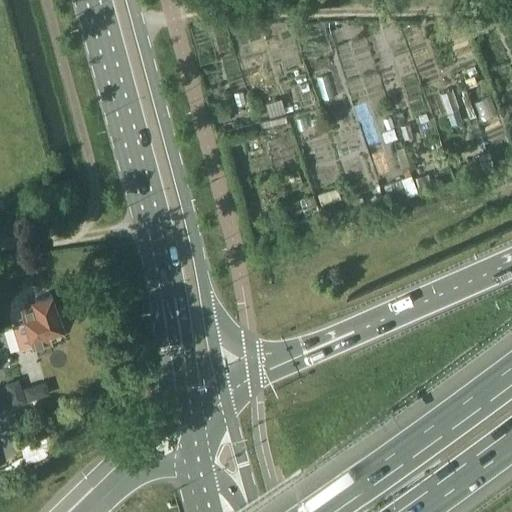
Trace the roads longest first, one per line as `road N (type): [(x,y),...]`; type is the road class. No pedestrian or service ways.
road 1 (secondary): [(94,0),(153,221),(175,347)]
road 2 (secondary): [(208,317),(131,0)]
road 3 (motorway): [(511,377),(324,511)]
road 4 (motorway): [(511,263),(305,352)]
road 5 (motorway): [(175,347),(165,414),(130,462)]
road 6 (motorway): [(411,511),(511,439)]
road 7 (primary): [(175,347),(186,467)]
